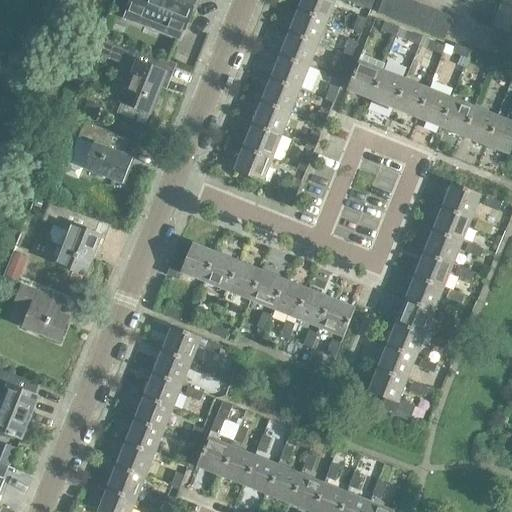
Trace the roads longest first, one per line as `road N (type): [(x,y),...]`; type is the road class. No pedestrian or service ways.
road 1 (residential): [(173,185),(48,511)]
road 2 (residential): [(319,244),(378,265),(413,171),(358,148)]
road 3 (residential): [(243,0),(173,185)]
road 4 (residential): [(319,244),(173,185)]
